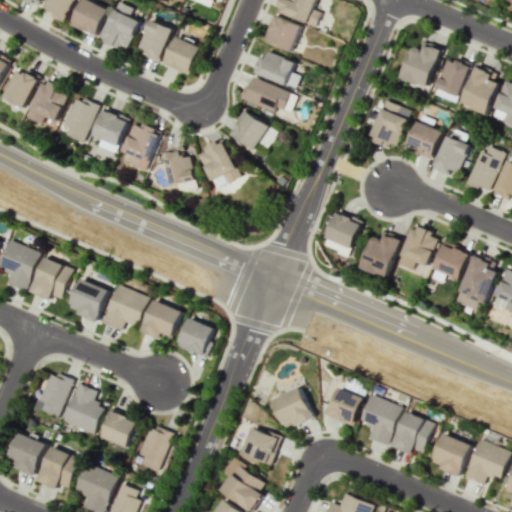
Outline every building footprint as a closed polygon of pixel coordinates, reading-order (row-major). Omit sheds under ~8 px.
[(71,5),(59,0),(46,0),(43,10),(65,19),(71,5)] [(83,0),(73,24),(99,35),(110,8),(90,0),(83,0)] [(316,5),(297,0),(282,0),(278,14),(318,24),(321,11),(315,9),(316,5)] [(129,49),(140,19),(115,9),(103,39),(129,49)] [(302,25),(275,15),(266,41),(292,51),(302,25)] [(140,47),(147,50),(145,56),(161,62),(173,27),(150,19),(140,47)] [(200,45),(174,37),(166,65),(192,73),(200,45)] [(401,77),(428,87),(443,48),(423,40),(420,48),(414,45),(401,77)] [(301,74),(293,72),(296,60),(265,51),(258,75),(297,86),(301,74)] [(0,84),(13,60),(0,53),(0,84)] [(447,59),(435,92),(457,100),(472,63),(457,57),(455,62),(447,59)] [(461,103),(487,114),(500,82),(494,80),(497,73),(477,64),(461,103)] [(26,74),(18,69),(4,96),(25,108),(42,76),(28,69),(26,74)] [(242,98),(274,111),(276,106),(284,110),(291,91),(251,75),(242,98)] [(511,80),(505,78),(493,117),(511,123),(511,80)] [(58,121),(71,92),(45,80),(29,117),(43,123),(46,115),(58,121)] [(67,135),(85,141),(99,104),(76,95),(66,125),(70,126),(67,135)] [(399,148),(411,109),(384,100),(373,140),(399,148)] [(95,137),(121,145),(130,117),(103,108),(95,137)] [(257,149),(260,142),(269,148),(280,129),(245,110),(232,135),(257,149)] [(407,147),(433,157),(444,131),(418,120),(407,147)] [(124,151),(135,156),(131,164),(146,170),(162,132),(135,121),(124,151)] [(449,174),(450,169),(460,172),(469,143),(445,135),(434,170),(449,174)] [(215,187),(240,177),(225,139),(200,149),(215,187)] [(504,152),(488,145),(485,152),(479,150),(466,182),(488,191),(504,152)] [(174,191),(197,187),(192,156),(186,157),(184,147),(167,150),(174,191)] [(494,192),(509,199),(511,193),(511,161),(507,160),(494,192)] [(324,246),(350,256),(364,222),(338,211),(324,246)] [(428,266),(440,235),(414,225),(399,263),(413,268),(416,261),(428,266)] [(363,267),(387,278),(404,239),(380,228),(363,267)] [(42,252),(11,239),(0,266),(12,272),(8,283),(26,290),(42,252)] [(460,280),(472,251),(446,240),(434,269),(460,280)] [(457,301),(476,308),(478,301),(486,304),(498,271),(493,269),(496,260),(475,252),(457,301)] [(63,299),(75,268),(47,257),(32,292),(52,300),(54,295),(63,299)] [(511,269),(508,268),(493,304),(511,311),(511,269)] [(111,289),(82,278),(70,309),(99,320),(111,289)] [(139,326),(150,295),(119,284),(104,322),(123,329),(126,321),(139,326)] [(184,310),(155,299),(143,331),(161,338),(162,335),(173,340),(184,310)] [(217,328),(190,317),(179,346),(207,356),(217,328)] [(74,380),(51,370),(36,407),(59,417),(74,380)] [(64,421),(96,434),(107,406),(95,401),(99,390),(80,382),(64,421)] [(329,414),(354,425),(366,398),(341,386),(329,414)] [(274,400),(286,426),(295,421),(297,426),(316,417),(302,387),(274,400)] [(404,405),(373,393),(362,422),(374,426),(370,437),(388,444),(404,405)] [(140,420),(114,410),(103,437),(129,447),(140,420)] [(437,422),(408,411),(394,445),(414,453),(415,449),(425,453),(437,422)] [(162,470),(174,432),(151,424),(141,453),(146,455),(143,464),(162,470)] [(244,453),(272,464),(282,437),(253,427),(244,453)] [(10,457),(19,461),(17,468),(36,475),(49,443),(20,432),(10,457)] [(432,463),(461,475),(474,445),(445,433),(432,463)] [(502,479),(511,454),(511,450),(480,438),(466,477),(485,484),(488,474),(502,479)] [(39,480),(59,489),(61,484),(70,488),(82,458),(54,446),(39,480)] [(222,490),(253,511),(265,493),(261,491),(267,481),(233,458),(225,471),(231,476),(222,490)] [(100,511),(105,511),(120,476),(88,463),(76,492),(88,496),(85,506),(100,511)] [(136,511),(142,500),(137,498),(140,489),(123,482),(110,511),(136,511)] [(327,511),(373,511),(376,506),(345,494),(340,505),(331,502),(327,511)] [(215,511),(246,511),(225,498),(215,511)]
